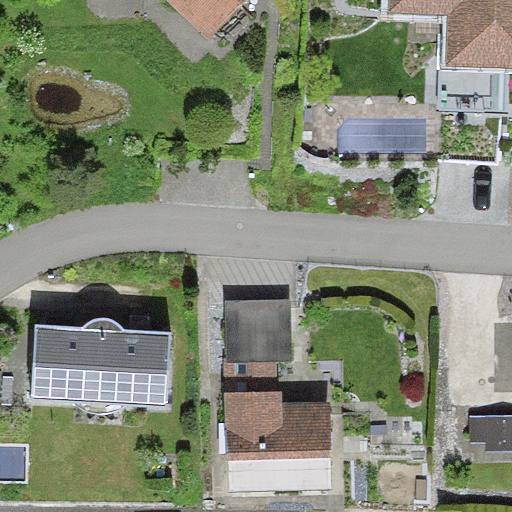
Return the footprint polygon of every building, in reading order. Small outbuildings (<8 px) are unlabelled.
[(175,0),(204,27),(230,0),(175,0)] [(511,0),(393,0),(394,6),(473,9),(471,59),(490,60),(511,61),(511,0)] [(251,89),(158,83),(154,143),(159,143),(237,150),(246,149),(251,89)] [(493,166),(498,106),(438,103),(434,163),(493,166)] [(285,359),(284,306),(224,308),(228,488),(323,485),(322,415),(273,416),(272,396),(268,396),(267,359),(285,359)] [(120,395),(120,406),(162,408),(167,333),(145,331),(120,330),(119,329),(119,328),(118,327),(117,327),(116,326),(115,326),(115,325),(114,324),(113,324),(112,323),(111,322),(110,322),(109,322),(109,321),(107,321),(106,321),(106,319),(105,319),(104,319),(103,319),(102,319),(100,318),(99,318),(98,318),(97,318),(96,318),(95,319),(94,319),(93,319),(92,319),(91,320),(90,321),(89,321),(88,321),(87,322),(86,322),(85,323),(84,323),(83,324),(82,324),(82,325),(81,325),(81,326),(80,326),(79,327),(79,328),(32,325),(27,401),(70,403),(71,393),(120,395)]
